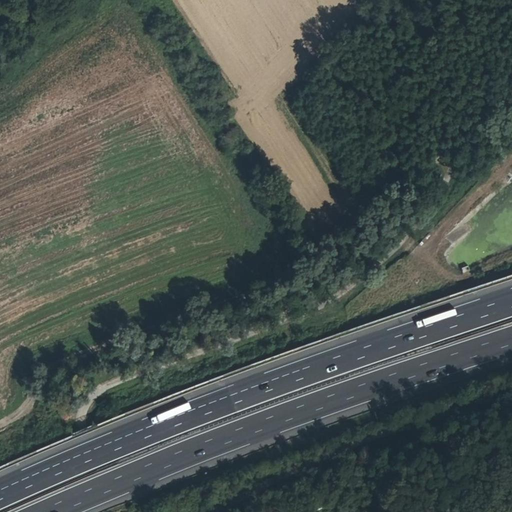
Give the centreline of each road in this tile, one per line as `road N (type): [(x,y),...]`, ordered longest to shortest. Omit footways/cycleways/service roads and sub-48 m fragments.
road 1 (track): [(444,160),(448,175),(404,246),(321,313),(103,386),(78,411),(114,511)]
road 2 (motorway): [(511,303),(237,399),(0,496)]
road 3 (track): [(0,424),(34,397),(114,358),(312,280),(444,160)]
road 4 (motorway): [(47,511),(253,428),(511,339)]
road 5 (track): [(223,511),(324,461),(511,395)]
